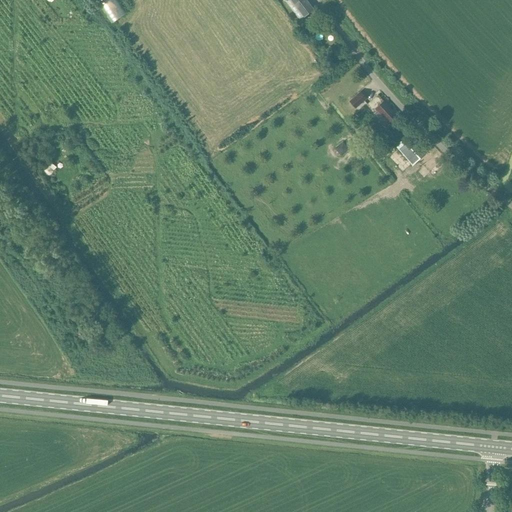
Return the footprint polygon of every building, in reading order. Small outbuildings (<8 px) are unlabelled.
[(94,0),(111,24),(128,13),(118,0),(94,0)] [(285,0),(287,1),(288,0),(291,0),(296,5),(304,17),(313,10),(305,0),(285,0)] [(332,50),(322,58),(327,65),(338,57),(332,50)] [(367,99),(360,91),(349,102),(356,109),(367,99)] [(374,113),(378,110),(389,123),(397,116),(383,101),(378,95),(367,105),(374,113)] [(415,166),(428,152),(410,132),(395,146),(415,166)] [(342,143),(337,149),(343,155),(348,150),(342,143)]
